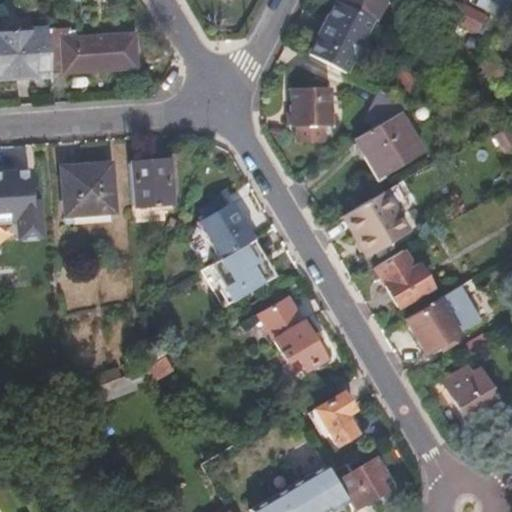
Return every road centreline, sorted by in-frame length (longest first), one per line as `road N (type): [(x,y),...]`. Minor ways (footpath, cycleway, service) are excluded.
road 1 (residential): [(468,509),(218,98)]
road 2 (residential): [(0,126),(157,115),(218,98)]
